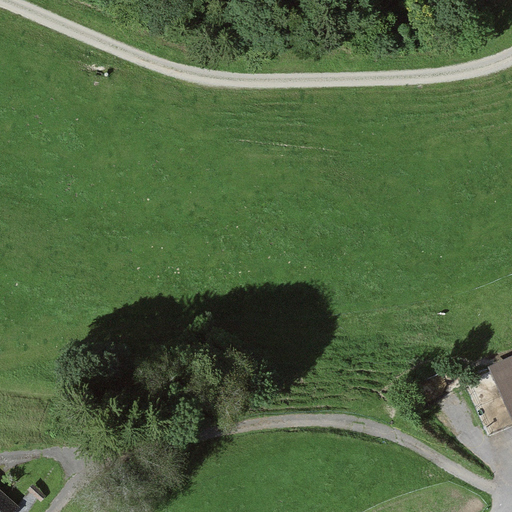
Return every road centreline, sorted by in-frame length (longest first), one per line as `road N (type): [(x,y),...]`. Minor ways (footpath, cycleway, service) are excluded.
road 1 (track): [(1,0),(192,79),(284,84),(456,74),(511,53)]
road 2 (track): [(511,500),(392,434),(323,418),(235,427),(113,456),(52,511)]
